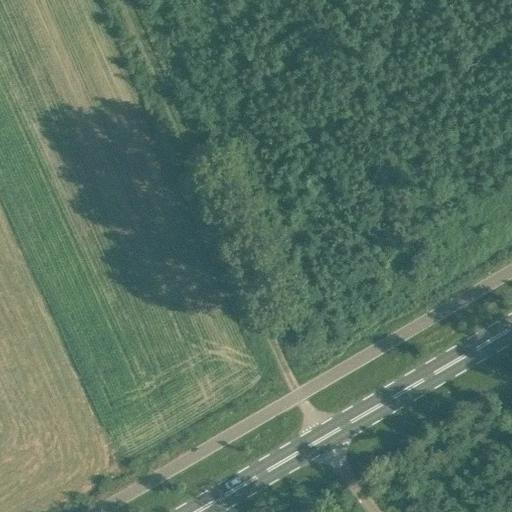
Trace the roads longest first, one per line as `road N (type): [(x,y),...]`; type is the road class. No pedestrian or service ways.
road 1 (track): [(298,393),(126,0)]
road 2 (primary): [(194,511),(511,326)]
road 3 (track): [(298,393),(321,437),(380,511)]
